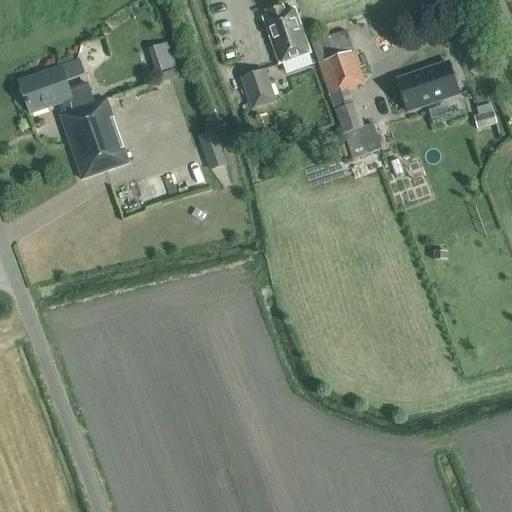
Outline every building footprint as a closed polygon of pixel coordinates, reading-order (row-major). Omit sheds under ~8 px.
[(310,57),(295,12),(285,15),(284,10),(268,16),(269,20),(264,22),(279,67),(310,57)] [(353,106),(348,91),(367,84),(357,53),(354,54),(346,33),(310,45),(317,66),(328,98),(328,97),(352,162),(381,151),(372,125),(364,128),(356,104),(353,106)] [(161,81),(180,75),(169,42),(150,48),(161,81)] [(100,101),(95,103),(88,84),(68,91),(66,86),(88,78),(82,63),(61,71),(60,69),(19,84),(30,115),(59,104),(63,116),(59,117),(82,177),(97,171),(98,174),(129,163),(114,123),(109,125),(100,101)] [(397,82),(407,113),(459,95),(449,64),(397,82)] [(274,104),(264,72),(240,80),(250,112),(274,104)] [(493,114),(475,119),(478,131),(496,126),(493,114)] [(211,171),(226,165),(214,134),(199,140),(211,171)] [(280,145),(258,152),(265,172),(287,164),(280,145)]
